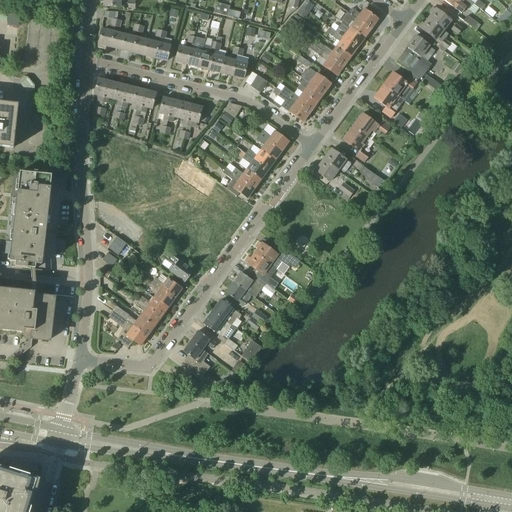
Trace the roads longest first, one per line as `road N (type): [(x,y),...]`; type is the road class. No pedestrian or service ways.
road 1 (residential): [(80,360),(149,367),(312,147)]
road 2 (residential): [(80,360),(89,278),(85,59)]
road 3 (residential): [(85,59),(249,101),(312,147)]
road 4 (tertiary): [(318,475),(511,508)]
road 5 (tertiary): [(511,497),(391,477),(318,475)]
road 6 (residential): [(312,147),(404,22)]
road 7 (tertiary): [(61,444),(192,458)]
road 8 (tertiary): [(192,458),(64,430)]
road 9 (tertiary): [(318,475),(192,458)]
